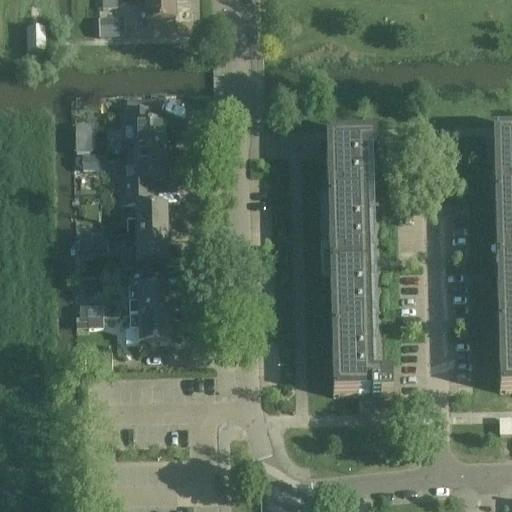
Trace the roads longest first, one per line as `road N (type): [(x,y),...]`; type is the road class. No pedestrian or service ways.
road 1 (residential): [(281,495),(248,412),(233,0)]
road 2 (residential): [(281,495),(488,476)]
